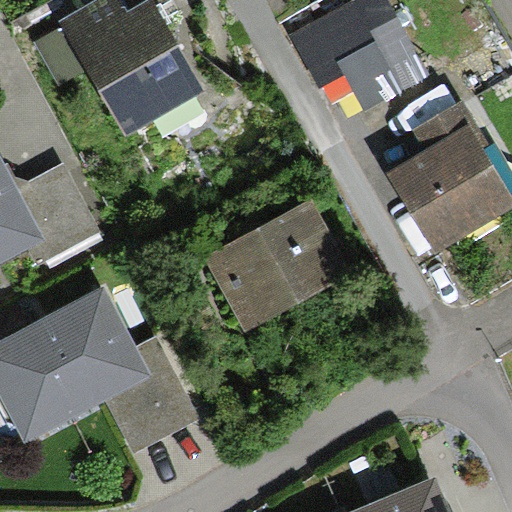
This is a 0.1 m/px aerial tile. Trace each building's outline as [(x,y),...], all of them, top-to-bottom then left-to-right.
[(124,0),(101,0),(62,22),(66,29),(88,68),(126,135),(206,90),(155,0),(141,0),(129,7),(124,0)] [(389,0),(354,0),(291,36),(322,90),(343,77),(368,120),(436,81),(389,0)] [(88,68),(66,29),(38,44),(59,83),(88,68)] [(390,175),(435,252),(511,206),(511,197),(484,150),(489,144),(464,101),(414,130),(428,153),(390,175)] [(0,167),(0,251),(33,233),(45,253),(97,224),(65,166),(15,194),(0,167)] [(297,209),(205,263),(250,341),(342,287),(297,209)] [(105,296),(0,348),(0,389),(23,435),(112,390),(138,440),(196,411),(157,333),(130,347),(105,296)] [(449,511),(433,475),(348,511),(449,511)]
